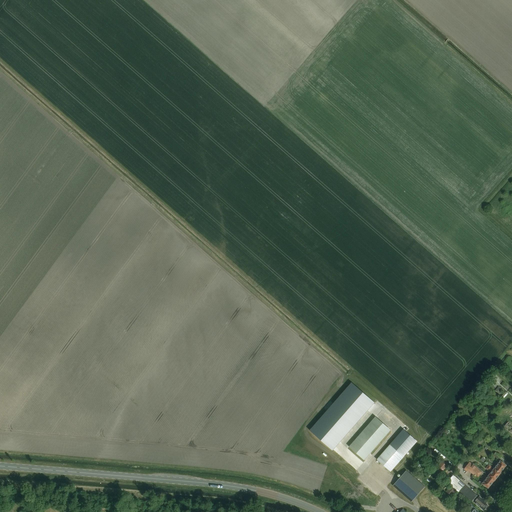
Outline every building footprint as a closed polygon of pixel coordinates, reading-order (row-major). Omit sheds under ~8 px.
[(351,383),(310,430),(333,450),(374,403),(351,383)] [(379,415),(353,446),(368,459),(395,428),(379,415)] [(417,441),(403,429),(376,460),(391,472),(417,441)] [(441,474),(448,466),(442,461),(435,470),(441,474)] [(501,473),(507,465),(501,461),(495,469),(501,473)] [(483,472),(478,469),(470,462),(464,470),(467,472),(468,470),(475,476),(475,477),(476,478),(478,476),(479,477),(483,472)] [(492,467),(489,465),(485,469),(491,473),(489,476),(495,481),(501,474),(501,473),(495,469),(494,470),(491,468),(492,467)] [(412,502),(426,487),(407,470),(393,486),(412,502)] [(451,485),(457,490),(460,492),(460,491),(472,502),(474,500),(475,502),(474,502),(484,510),(489,505),(485,502),(486,501),(480,496),(479,498),(477,496),(478,496),(465,485),(466,484),(455,474),(451,478),(446,473),(442,477),(448,482),(451,485)] [(488,489),(495,481),(489,476),(483,484),(488,489)] [(446,491),(452,496),(457,490),(451,485),(446,491)]
